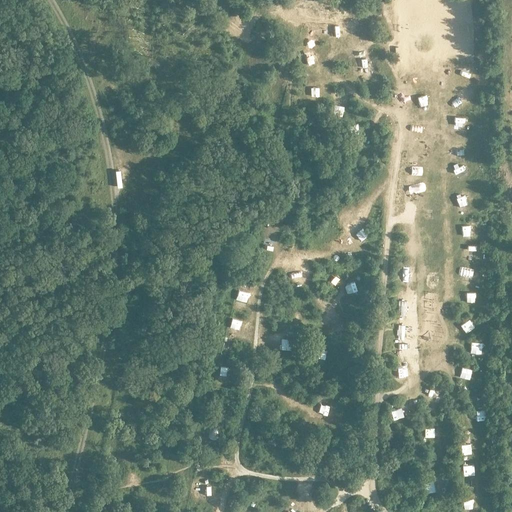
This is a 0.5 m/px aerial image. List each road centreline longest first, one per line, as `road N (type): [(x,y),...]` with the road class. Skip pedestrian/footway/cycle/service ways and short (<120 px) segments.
road 1 (track): [(383,511),(369,490),(388,224)]
road 2 (track): [(243,473),(238,459),(266,288)]
road 3 (track): [(369,490),(243,473)]
